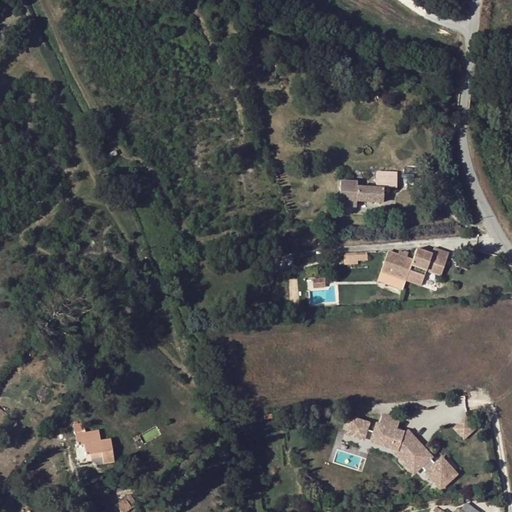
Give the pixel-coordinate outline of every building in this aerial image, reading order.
[(484,78),(498,80),(499,71),(485,69),(484,78)] [(396,173),(376,172),(375,188),(357,187),(357,182),(339,181),(337,206),(355,207),(356,202),(382,203),(383,188),(395,189),(396,173)] [(401,262),(403,257),(387,252),(380,272),(388,275),(405,281),(409,271),(423,277),(426,271),(440,276),(448,254),(434,249),(432,255),(416,250),(414,257),(418,258),(416,263),(412,261),(406,259),(405,263),(401,262)] [(356,253),(343,255),(344,262),(357,261),(356,253)] [(356,253),(357,261),(367,260),(367,253),(356,253)] [(405,281),(388,275),(385,285),(401,291),(405,281)] [(325,288),(325,278),(312,279),(313,289),(325,288)] [(374,433),(365,430),(362,438),(381,445),(388,447),(392,448),(398,450),(399,449),(404,455),(401,458),(413,472),(430,457),(424,450),(425,450),(416,441),(415,441),(411,436),(408,439),(404,433),(396,432),(399,422),(381,416),(378,426),(377,426),(374,433)] [(454,426),(462,438),(473,430),(465,418),(454,426)] [(352,420),(350,426),(365,430),(367,424),(352,420)] [(84,423),(73,425),(75,435),(85,433),(84,423)] [(365,430),(350,426),(348,434),(362,438),(365,430)] [(85,455),(90,454),(101,452),(103,464),(114,462),(110,440),(100,442),(98,431),(85,433),(75,435),(77,446),(84,445),(85,455)] [(101,452),(90,454),(91,458),(91,460),(91,462),(93,463),(94,465),(96,465),(98,466),(103,464),(101,452)] [(126,511),(136,505),(129,496),(110,510),(111,511),(126,511)]
